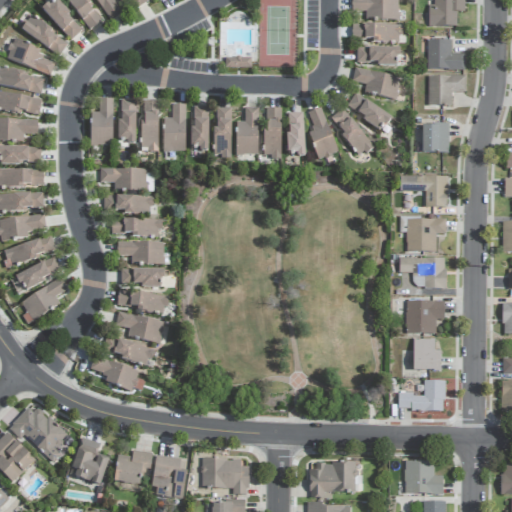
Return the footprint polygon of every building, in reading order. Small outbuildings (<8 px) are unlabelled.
[(81,33),(56,0),(54,0),(43,9),(68,42),(81,33)] [(63,0),(91,31),(103,20),(85,0),(63,0)] [(95,0),(109,22),(122,14),(114,2),(116,0),(95,0)] [(127,0),(133,9),(147,2),(146,0),(127,0)] [(397,0),(351,0),(351,12),(365,12),(365,21),(397,21),(397,0)] [(464,13),(463,0),(433,0),(433,6),(427,6),(428,28),(456,28),(456,13),(464,13)] [(58,58),(67,45),(28,16),(18,29),(58,58)] [(400,26),(351,25),(351,42),(400,42),(400,26)] [(41,51),(12,40),(5,60),(49,77),(54,64),(39,58),(41,51)] [(464,54),(450,55),(450,41),(426,41),(427,71),(464,71),(464,54)] [(398,49),(356,48),(356,65),(398,66),(398,49)] [(251,69),(250,58),(224,59),(224,69),(251,69)] [(44,78),(0,69),(0,87),(40,95),(44,78)] [(400,79),(354,69),(351,82),(365,85),(363,93),(395,101),(400,79)] [(428,77),(427,107),(451,107),(451,93),(465,93),(465,77),(428,77)] [(41,101),(0,93),(0,109),(37,117),(41,101)] [(381,132),(390,118),(354,94),(345,108),(381,132)] [(112,100),(98,100),(98,114),(90,113),(89,146),(112,146),(112,100)] [(135,145),(134,101),(118,101),(118,142),(127,142),(127,145),(135,145)] [(157,152),(158,102),(141,102),(140,152),(157,152)] [(162,152),(184,152),(185,106),(171,106),(171,119),(162,119),(162,152)] [(190,150),(207,150),(208,108),(191,108),(190,150)] [(231,109),(214,109),(213,147),(215,147),(214,158),(230,159),(231,109)] [(234,155),(257,156),(258,109),(244,109),(243,123),(235,123),(234,155)] [(280,158),(281,109),(263,109),(263,158),(280,158)] [(337,154),(320,109),(306,114),(313,131),(307,133),(318,161),(337,154)] [(372,147),(342,110),(329,120),(359,158),(372,147)] [(287,156),(304,156),(303,113),(286,114),(287,156)] [(0,142),(23,143),(23,135),(36,135),(37,121),(0,120),(0,142)] [(448,126),(422,125),(422,154),(448,154),(448,126)] [(40,149),(0,147),(0,164),(40,165),(40,149)] [(0,188),(22,189),(22,186),(43,186),(43,172),(0,171),(0,188)] [(399,193),(425,193),(425,208),(446,209),(446,178),(399,178),(399,193)] [(0,212),(43,210),(42,194),(0,196),(0,212)] [(151,197),(102,198),(103,214),(151,214),(151,197)] [(0,220),(0,242),(27,240),(26,232),(45,230),(43,216),(0,220)] [(160,220),(111,220),(111,236),(160,236),(160,220)] [(435,253),(435,236),(445,235),(445,220),(405,221),(406,253),(435,253)] [(511,253),(511,222),(502,223),(501,253),(511,253)] [(3,250),(7,266),(55,255),(51,239),(3,250)] [(162,243),(116,243),(117,257),(130,257),(130,266),(168,265),(168,254),(163,254),(162,243)] [(444,289),(444,259),(399,259),(399,274),(413,274),(412,289),(444,289)] [(15,274),(21,289),(60,275),(54,260),(15,274)] [(162,270),(120,270),(121,285),(139,284),(139,289),(162,288),(162,270)] [(66,291),(59,279),(20,303),(27,314),(22,317),(27,326),(59,305),(54,298),(66,291)] [(116,310),(165,312),(166,296),(117,294),(116,310)] [(444,302),(405,302),(405,335),(435,335),(435,321),(444,321),(444,302)] [(511,304),(502,304),(501,335),(511,335),(511,304)] [(129,329),(127,338),(158,345),(163,324),(119,313),(116,326),(129,329)] [(154,350),(106,340),(103,356),(150,366),(154,350)] [(440,372),(439,351),(434,351),(434,340),(412,340),(413,372),(440,372)] [(137,372),(94,358),(90,371),(106,376),(103,384),(131,393),(132,389),(141,392),(144,382),(135,379),(137,372)] [(511,359),(502,359),(502,374),(511,374),(511,359)] [(443,382),(423,382),(423,396),(398,395),(398,411),(443,411),(443,382)] [(511,382),(501,382),(500,412),(511,412),(511,382)] [(8,430),(19,440),(23,436),(52,464),(60,456),(54,451),(66,438),(31,405),(8,430)] [(0,439),(0,473),(12,485),(34,462),(5,434),(0,439)] [(108,460),(96,456),(100,445),(81,439),(68,476),(99,486),(108,460)] [(116,456),(113,484),(139,487),(141,470),(149,471),(151,454),(132,452),(131,458),(116,456)] [(185,473),(178,473),(180,460),(155,457),(151,497),(182,500),(185,473)] [(248,468),(240,467),(240,461),(201,460),(200,489),(231,490),(231,496),(247,496),(248,468)] [(442,496),(442,477),(432,477),(432,462),(404,462),(403,495),(442,496)] [(323,493),(353,494),(354,464),(309,463),(308,499),(323,500),(323,493)] [(500,495),(511,495),(511,465),(501,465),(500,495)] [(0,508),(8,500),(0,492),(0,508)] [(243,511),(244,503),(211,502),(210,511),(243,511)] [(443,511),(444,503),(422,502),(422,511),(443,511)]
